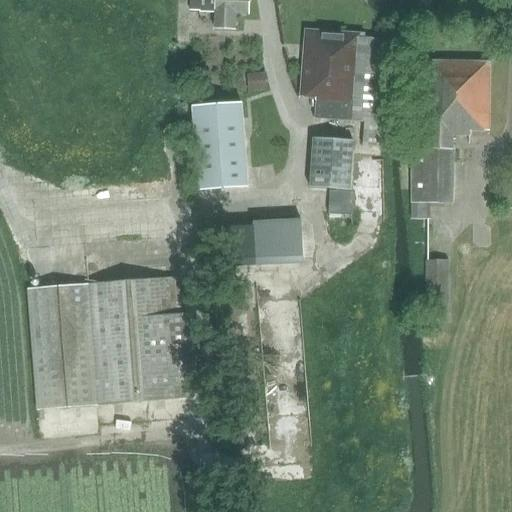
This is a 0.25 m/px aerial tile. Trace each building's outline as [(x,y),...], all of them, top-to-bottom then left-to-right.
[(235,14),(248,15),(248,0),(190,0),(190,11),(199,12),(199,13),(215,13),(215,30),(235,30),(235,14)] [(305,31),(300,97),(316,98),(314,119),(364,123),(363,145),(381,146),(382,124),(380,124),(386,40),(364,38),(365,35),(305,31)] [(165,42),(166,59),(175,59),(175,41),(165,42)] [(250,82),(269,81),(267,60),(249,61),(250,82)] [(411,152),(411,204),(410,221),(429,221),(430,204),(452,204),(452,150),(451,150),(451,136),(471,136),(471,132),(489,132),(489,64),(424,63),(423,149),(423,153),(411,152)] [(239,103),(192,107),(197,190),(245,187),(239,103)] [(309,190),(349,191),(351,142),(311,140),(309,190)] [(328,192),(327,216),(327,230),(351,230),(352,217),(348,216),(349,193),(328,192)] [(255,223),(255,230),(257,267),(302,265),(300,221),(255,223)] [(446,320),(447,262),(424,262),(424,320),(446,320)] [(39,411),(178,400),(177,391),(197,390),(191,315),(181,315),(178,278),(29,290),(39,411)] [(292,289),(261,293),(273,394),(285,393),(288,417),(305,415),(292,289)]
